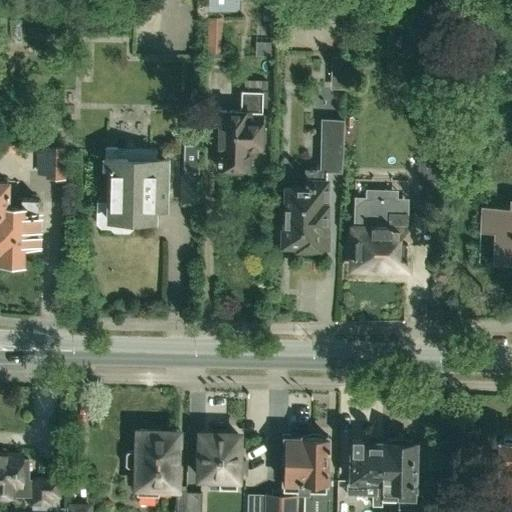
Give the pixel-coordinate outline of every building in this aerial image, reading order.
[(205,0),(206,11),(207,11),(234,11),(238,7),(238,0),(205,0)] [(221,18),(207,18),(206,52),(220,53),(221,18)] [(330,71),(346,72),(346,53),(331,52),(330,71)] [(266,113),(266,91),(241,90),(240,111),(219,110),(218,167),(224,167),(224,173),(242,174),(242,168),(249,168),(249,148),(261,148),(262,112),(266,113)] [(294,248),(301,248),(301,249),(302,251),(303,252),(304,253),(306,253),(307,254),(309,254),(310,254),(312,253),(313,252),(314,251),(315,250),(316,248),(326,248),(327,228),(325,228),(327,172),(342,172),(343,141),(344,120),(344,119),(321,118),(319,170),(310,170),(310,189),(287,188),(285,227),(283,227),(282,244),(294,244),(294,248)] [(165,208),(165,202),(166,160),(156,159),(156,149),(116,148),(117,147),(105,146),(104,166),(108,166),(108,168),(109,168),(108,201),(96,200),(96,222),(100,226),(110,227),(114,230),(128,231),(132,227),(133,218),(145,218),(146,218),(148,220),(151,220),(156,216),(156,212),(154,210),(154,207),(165,208)] [(63,147),(48,147),(47,149),(38,149),(38,171),(47,171),(47,175),(62,175),(63,147)] [(198,176),(199,156),(185,156),(184,176),(183,176),(182,202),(199,203),(200,176),(198,176)] [(436,198),(436,157),(418,156),(417,197),(436,198)] [(38,243),(38,213),(36,213),(37,198),(15,198),(15,200),(6,200),(7,181),(0,180),(0,258),(2,258),(5,259),(8,260),(15,260),(18,259),(21,259),(22,242),(38,243)] [(354,206),(353,225),(353,230),(354,230),(353,265),(360,266),(362,268),(369,268),(371,266),(388,266),(391,269),(397,269),(400,267),(406,267),(407,227),(407,209),(396,198),(366,197),(354,206)] [(494,232),(493,262),(511,263),(511,202),(511,207),(496,207),(495,207),(494,232)] [(158,485),(175,486),(175,449),(176,432),(147,431),(144,429),(139,429),(135,432),(135,439),(137,441),(137,450),(128,450),(125,452),(125,463),(128,467),(133,467),(137,467),(137,494),(158,494),(158,485)] [(238,433),(233,433),(231,432),(230,432),(228,431),(227,431),(225,432),(224,432),(222,433),(218,433),(200,433),(200,448),(199,448),(198,480),(205,481),(205,483),(209,483),(209,490),(236,491),(237,482),(237,476),(237,471),(241,468),(241,462),(238,459),(237,449),(238,433)] [(308,481),(326,482),(327,435),(322,435),(319,434),(310,433),(307,435),(302,435),(302,437),(292,437),(289,434),(281,433),(281,441),(284,444),(283,489),(272,489),(272,494),(266,494),(265,511),(295,511),(296,494),(292,494),(292,490),(308,491),(308,481)] [(373,504),(382,504),(382,487),(383,442),(363,441),(361,436),(350,435),(349,450),(351,450),(351,480),(347,483),(347,493),(358,493),(370,481),(370,480),(377,480),(376,487),(375,487),(374,489),(373,504)] [(511,435),(503,435),(503,439),(499,439),(499,441),(486,441),(486,449),(486,461),(499,462),(499,469),(497,469),(497,485),(498,485),(498,489),(511,488),(511,435)] [(386,442),(383,442),(382,487),(398,487),(398,507),(410,507),(409,511),(425,511),(426,502),(414,502),(415,449),(415,442),(411,442),(412,438),(398,437),(387,438),(386,442)] [(0,497),(12,498),(12,494),(33,495),(33,507),(50,508),(50,507),(58,507),(59,478),(33,478),(33,479),(28,478),(28,459),(21,459),(21,454),(0,453),(0,497)] [(185,511),(186,492),(186,486),(175,486),(174,511),(185,511)] [(186,492),(185,511),(200,511),(201,493),(186,492)]
